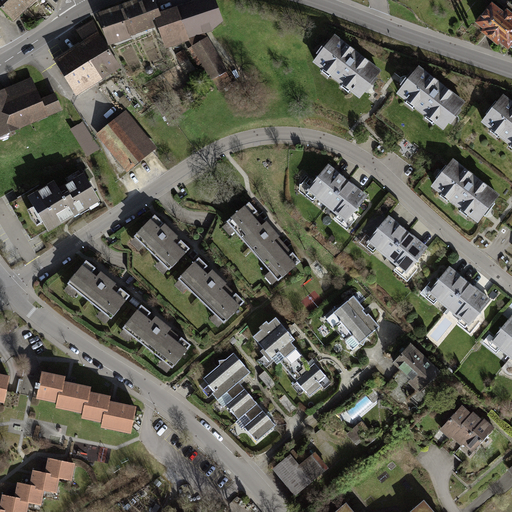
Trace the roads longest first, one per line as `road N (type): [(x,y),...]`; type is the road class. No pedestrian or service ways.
road 1 (residential): [(8,288),(201,157),(277,134),(324,140),(366,159),(511,286)]
road 2 (residential): [(8,288),(190,421),(279,511)]
road 3 (secondary): [(312,0),(511,71)]
